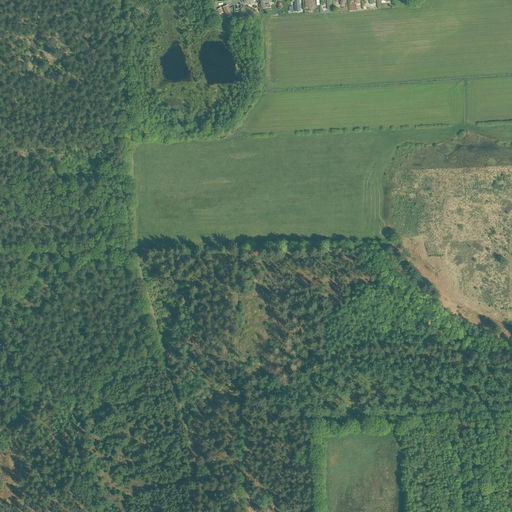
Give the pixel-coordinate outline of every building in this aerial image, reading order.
[(260,0),(261,10),(265,10),(265,3),(270,3),(271,2),(271,0),(260,0)] [(291,0),(292,3),(293,3),(294,3),(295,12),(300,12),(300,10),(299,0),(291,0)] [(305,0),(305,8),(313,8),(312,0),(305,0)] [(228,6),(223,8),(227,18),(232,16),(228,6)] [(254,13),(243,6),(240,10),(252,16),(254,13)]
